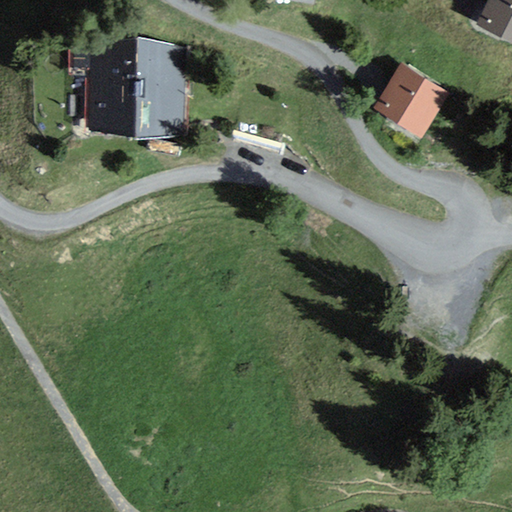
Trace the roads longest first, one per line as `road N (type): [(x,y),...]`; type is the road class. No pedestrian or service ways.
road 1 (residential): [(476,225),(457,250),(432,249),(315,195),(218,175),(185,176),(51,225),(23,222),(0,205)]
road 2 (residential): [(176,0),(313,56),(385,165),(410,182),(464,193),(476,225)]
road 3 (residential): [(126,511),(0,304)]
